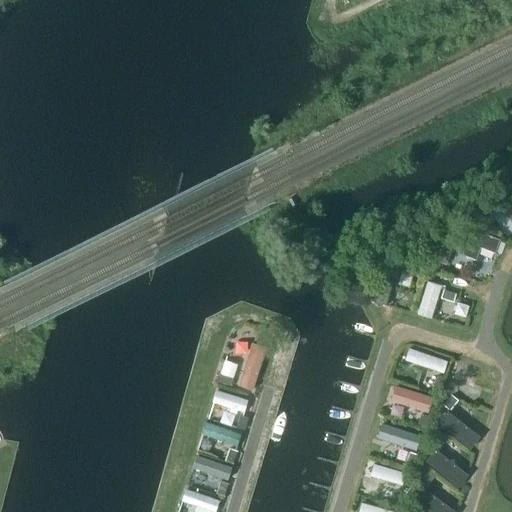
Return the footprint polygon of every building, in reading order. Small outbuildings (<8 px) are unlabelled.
[(511,224),(497,200),(487,206),(505,237),(511,233),(511,224)] [(498,239),(457,224),(452,237),(463,241),(458,253),(475,259),(480,247),(494,252),(498,239)] [(385,305),(395,268),(382,265),(372,301),(385,305)] [(431,318),(440,287),(427,283),(418,314),(431,318)] [(438,311),(452,314),(457,291),(443,288),(438,311)] [(238,386),(251,391),(265,348),(252,344),(238,386)] [(406,361),(440,373),(445,361),(410,349),(406,361)] [(235,380),(240,363),(229,360),(224,377),(235,380)] [(482,402),(486,390),(461,381),(457,393),(482,402)] [(391,401),(426,412),(430,399),(395,388),(391,401)] [(247,401),(216,391),(212,403),(243,412),(247,401)] [(447,413),(438,424),(470,449),(479,438),(447,413)] [(240,435),(207,423),(203,434),(236,446),(240,435)] [(377,438),(415,450),(420,436),(381,424),(377,438)] [(435,451),(426,462),(458,488),(467,477),(435,451)] [(230,468),(196,456),(192,467),(226,479),(230,468)] [(371,477),(402,485),(405,473),(374,465),(371,477)] [(219,501),(186,490),(183,501),(215,511),(219,501)] [(451,511),(423,490),(414,502),(427,511),(451,511)] [(365,500),(360,511),(403,511),(365,500)]
